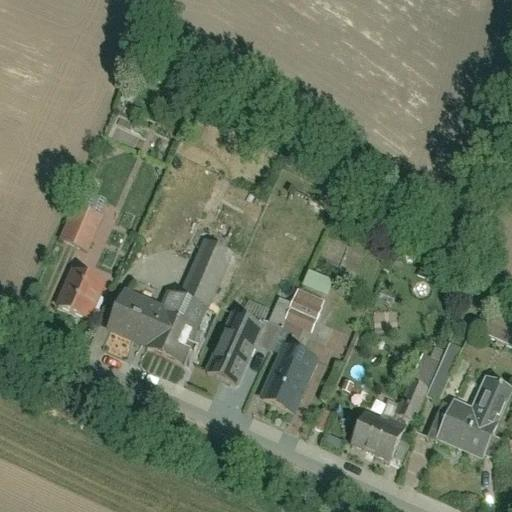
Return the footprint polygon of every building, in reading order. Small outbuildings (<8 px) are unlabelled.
[(103,219),(76,207),(60,242),(87,254),(103,219)] [(209,310),(232,253),(206,242),(182,299),(206,309),(209,310)] [(105,284),(73,271),(57,309),(89,322),(105,284)] [(334,283),(309,272),(302,288),(327,299),(334,283)] [(298,291),(290,311),(318,323),(326,302),(298,291)] [(162,307),(125,292),(110,329),(154,347),(152,352),(183,364),(206,309),(182,299),(168,293),(162,307)] [(318,323),(290,311),(283,329),(311,340),(318,323)] [(511,322),(491,314),(482,334),(511,347),(511,322)] [(262,327),(232,315),(207,377),(236,389),(254,346),(262,327)] [(273,355),(283,332),(263,324),(262,327),(254,346),(273,355)] [(441,404),(466,349),(453,343),(444,364),(431,393),(428,398),(441,404)] [(316,359),(283,346),(260,401),(293,415),(316,359)] [(424,355),(411,384),(431,393),(444,364),(424,355)] [(473,409),(456,402),(438,443),(483,463),(485,457),(493,438),(511,395),(511,390),(486,379),(473,409)] [(431,393),(411,384),(396,417),(416,426),(428,398),(431,393)] [(404,431),(366,415),(353,446),(392,461),(399,444),(404,431)] [(493,438),(485,457),(499,463),(507,444),(493,438)] [(405,467),(412,450),(399,444),(392,461),(405,467)]
